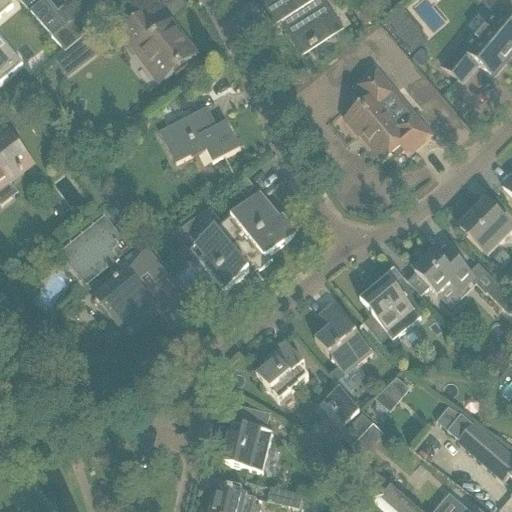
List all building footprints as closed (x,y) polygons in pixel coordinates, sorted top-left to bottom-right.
[(0,0),(0,85),(22,67),(15,58),(15,59),(0,40),(0,18),(0,17),(0,7),(1,7),(6,2),(9,5),(11,8),(5,13),(6,14),(13,8),(6,0),(0,0)] [(16,0),(22,7),(63,56),(88,35),(64,8),(58,14),(45,0),(16,0)] [(323,1),(324,0),(283,0),(262,14),(273,33),(285,25),(290,32),(285,35),(301,60),(344,32),(323,1)] [(511,3),(507,0),(489,0),(483,8),(494,18),(466,49),(462,45),(441,69),(462,86),(478,67),(494,80),(511,58),(511,3)] [(171,25),(156,36),(142,18),(118,37),(157,87),(196,57),(171,25)] [(419,34),(403,48),(410,57),(427,42),(419,34)] [(408,159),(431,139),(375,73),(357,87),(370,102),(345,123),(358,139),(361,136),(367,143),(365,145),(382,165),(400,150),(408,159)] [(207,112),(208,112),(207,111),(159,136),(176,168),(189,161),(191,164),(207,156),(212,166),(240,152),(226,125),(216,130),(207,112)] [(447,141),(460,131),(449,117),(436,127),(447,141)] [(0,194),(33,169),(18,150),(6,134),(0,138),(0,194)] [(511,179),(502,189),(511,199),(511,179)] [(268,260),(294,239),(260,197),(222,228),(209,211),(175,236),(224,296),(249,275),(248,274),(254,269),(259,275),(263,272),(272,264),(268,260)] [(488,206),(486,208),(485,206),(459,232),(473,246),(471,248),(488,265),(511,240),(511,233),(487,209),(488,207),(488,206)] [(119,262),(130,253),(93,229),(82,238),(83,238),(76,250),(71,247),(60,256),(97,280),(109,270),(112,274),(106,278),(113,286),(95,302),(116,327),(120,324),(130,336),(126,339),(126,340),(157,315),(134,287),(157,268),(141,249),(122,265),(119,262)] [(415,277),(407,285),(420,301),(430,291),(437,299),(449,287),(458,296),(474,281),(469,276),(448,255),(439,264),(433,257),(414,276),(415,277)] [(373,293),(360,304),(372,320),(373,320),(390,340),(393,344),(422,320),(417,312),(396,287),(403,282),(394,270),(370,289),(373,293)] [(509,319),(511,315),(511,301),(496,286),(486,296),(509,319)] [(194,308),(207,298),(201,291),(189,301),(194,308)] [(373,357),(344,323),(332,308),(319,318),(329,331),(314,343),(345,380),(373,357)] [(305,369),(298,361),(286,346),(271,358),(275,363),(256,379),(279,407),(308,382),(300,373),(305,369)] [(399,378),(377,402),(391,415),(413,391),(399,378)] [(342,383),(336,388),(344,398),(351,393),(342,383)] [(338,433),(358,416),(338,392),(318,409),(338,433)] [(353,451),(374,429),(362,419),(341,441),(353,451)] [(511,460),(473,426),(471,428),(460,419),(446,435),(458,445),(456,448),(502,488),(507,482),(511,485),(511,460)] [(272,436),(263,434),(243,429),(240,441),(229,438),(222,467),(262,477),(272,436)] [(414,511),(370,474),(353,493),(373,510),(371,511),(414,511)] [(216,492),(210,511),(260,511),(261,510),(254,509),(256,501),(235,496),(216,492)] [(293,511),(299,511),(302,499),(271,492),(268,506),(293,511)]
